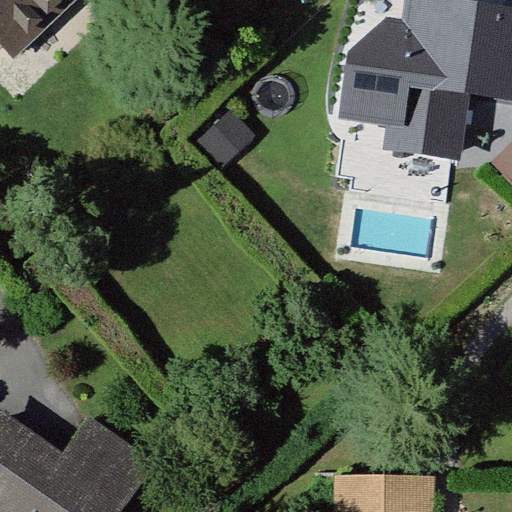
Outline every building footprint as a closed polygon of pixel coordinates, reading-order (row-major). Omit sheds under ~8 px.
[(99,0),(0,0),(0,63),(13,77),(99,0)] [(511,9),(443,0),(407,0),(405,21),(387,18),(349,52),(339,120),(387,127),(383,152),(463,164),(473,95),(511,100),(511,9)] [(511,153),(489,178),(511,200),(511,153)] [(0,511),(128,511),(150,478),(83,435),(59,473),(0,435),(0,511)] [(428,511),(429,491),(330,491),(330,511),(428,511)]
